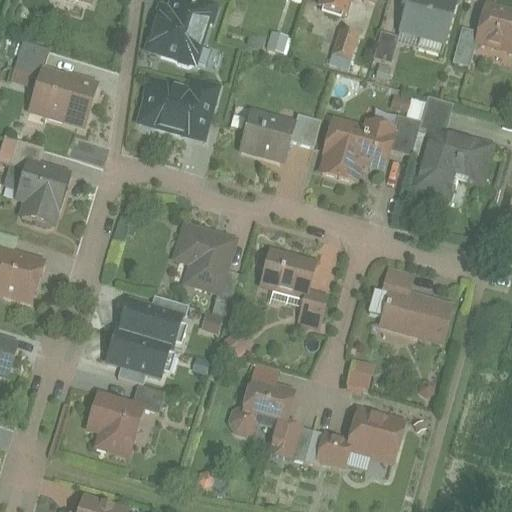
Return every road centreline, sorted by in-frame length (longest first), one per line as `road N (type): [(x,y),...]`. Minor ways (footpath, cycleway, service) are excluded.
road 1 (residential): [(12,511),(112,178),(143,172),(367,237)]
road 2 (residential): [(367,237),(328,404)]
road 3 (residential): [(367,237),(461,264),(506,244),(511,223)]
